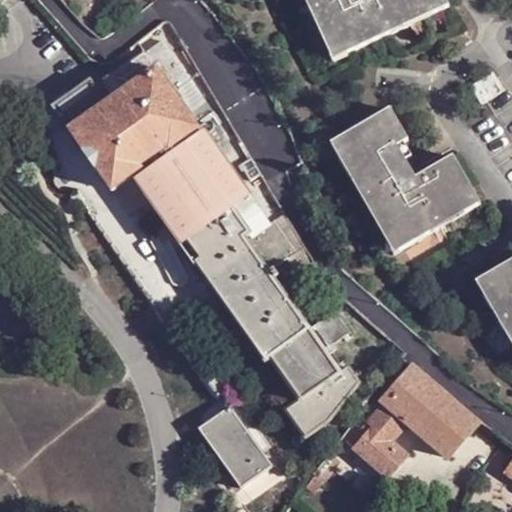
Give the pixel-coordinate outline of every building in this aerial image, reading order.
[(450,6),(447,0),(306,0),(333,60),(450,6)] [(168,38),(149,50),(160,67),(176,89),(194,76),(168,38)] [(160,67),(149,50),(100,85),(95,103),(101,109),(160,67)] [(160,67),(101,109),(75,128),(117,189),(144,170),(143,167),(175,145),(177,147),(203,128),(202,126),(195,114),(176,89),(160,67)] [(473,87),(483,103),(503,90),(492,74),(473,87)] [(391,109),(331,145),(396,254),(482,204),(455,156),(417,178),(399,147),(410,140),(391,109)] [(249,195),(203,128),(177,147),(222,210),(224,213),(236,205),(249,195)] [(143,167),(144,170),(151,177),(155,174),(161,170),(162,172),(193,217),(195,219),(188,223),(184,226),(192,237),(224,213),(222,210),(177,147),(175,145),(143,167)] [(286,288),(251,240),(250,236),(256,232),(253,230),(239,209),(236,205),(224,213),(192,237),(207,258),(203,261),(271,363),(275,360),(301,399),(305,404),(342,374),(328,353),(353,337),(339,316),(315,333),(286,288)] [(332,282),(290,213),(279,222),(325,288),(332,282)] [(325,288),(279,222),(251,240),(286,288),(293,285),(299,294),(311,286),(317,295),(325,288)] [(511,259),(478,280),(511,340),(511,259)] [(419,367),(406,356),(367,408),(376,415),(419,367)] [(305,404),(301,399),(287,410),(307,439),(331,424),(363,385),(351,365),(352,368),(348,370),(343,375),(342,374),(305,404)] [(479,419),(419,367),(376,415),(371,421),(374,425),(354,449),(389,478),(409,455),(393,442),(410,423),(449,457),(480,420),(479,419)] [(234,409),(239,415),(243,411),(232,396),(229,400),(234,409)] [(202,430),(243,491),(274,469),(239,415),(234,409),(209,425),(202,430)]
